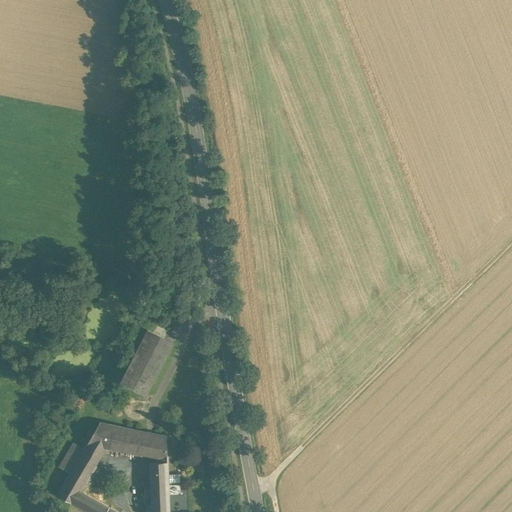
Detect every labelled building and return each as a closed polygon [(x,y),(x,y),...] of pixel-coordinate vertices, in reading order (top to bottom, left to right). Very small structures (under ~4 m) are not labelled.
[(147,330),(119,383),(145,396),(173,343),(147,330)] [(166,437),(99,423),(87,444),(105,448),(150,457),(149,463),(150,483),(167,483),(166,437)] [(83,449),(73,443),(59,467),(70,473),(83,449)] [(70,473),(69,474),(57,494),(88,511),(116,511),(79,491),(89,474),(92,475),(97,467),(94,466),(105,448),(87,444),(83,449),(70,473)] [(168,511),(167,483),(150,483),(150,489),(137,490),(138,498),(140,505),(142,511),(168,511)]
